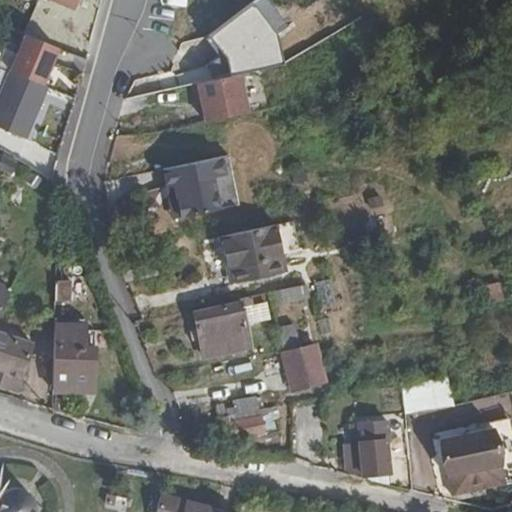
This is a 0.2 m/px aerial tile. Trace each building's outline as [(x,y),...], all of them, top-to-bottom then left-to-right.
[(84,0),(45,0),(46,0),(79,14),(84,0)] [(65,47),(33,34),(18,71),(50,85),(65,47)] [(50,85),(18,71),(17,71),(0,111),(0,125),(33,139),(55,87),(50,85)] [(245,75),(196,86),(202,108),(207,106),(211,122),(254,113),(245,75)] [(26,160),(11,152),(9,155),(4,166),(20,173),(26,160)] [(228,157),(170,170),(173,187),(181,186),(188,217),(226,209),(219,177),(232,174),(228,157)] [(389,205),(387,196),(375,199),(377,208),(389,205)] [(300,222),(227,237),(233,270),(238,270),(241,283),(287,274),(285,259),(291,258),(290,252),(306,249),(300,222)] [(161,253),(128,260),(136,281),(166,275),(161,253)] [(81,279),(65,280),(64,300),(80,301),(81,279)] [(507,279),(486,284),(490,301),(511,296),(507,279)] [(315,295),(313,284),(281,291),(283,302),(315,295)] [(0,324),(4,326),(18,295),(0,286),(0,324)] [(263,295),(251,298),(258,320),(278,317),(275,300),(265,301),(263,295)] [(251,298),(200,309),(204,326),(227,322),(229,327),(256,321),(258,320),(251,298)] [(63,314),(81,314),(80,301),(64,300),(63,314)] [(63,324),(93,324),(93,314),(81,314),(63,314),(63,324)] [(227,322),(204,326),(197,328),(199,338),(207,337),(207,341),(257,331),(256,321),(229,327),(227,322)] [(302,322),(285,325),(297,388),(329,382),(322,345),(307,348),(302,322)] [(63,324),(62,391),(103,391),(104,346),(93,346),(93,324),(63,324)] [(257,331),(207,341),(210,352),(259,343),(257,331)] [(38,343),(1,332),(0,334),(0,380),(23,388),(38,343)] [(414,412),(462,402),(452,375),(411,382),(414,412)] [(240,415),(224,418),(228,439),(245,436),(242,423),(240,415)] [(390,415),(362,418),(363,425),(369,471),(392,470),(388,434),(393,434),(390,415)] [(511,416),(497,420),(498,426),(445,438),(456,492),(511,480),(511,416)] [(242,423),(245,436),(271,431),(268,418),(242,423)] [(352,467),(369,471),(363,425),(353,426),(355,440),(349,441),(352,467)] [(35,511),(35,510),(35,506),(34,502),(32,498),(29,495),(26,492),(23,490),(19,489),(15,488),(11,488),(7,489),(3,491),(0,492),(0,511),(35,511)] [(210,511),(208,511),(157,497),(152,511),(210,511)]
